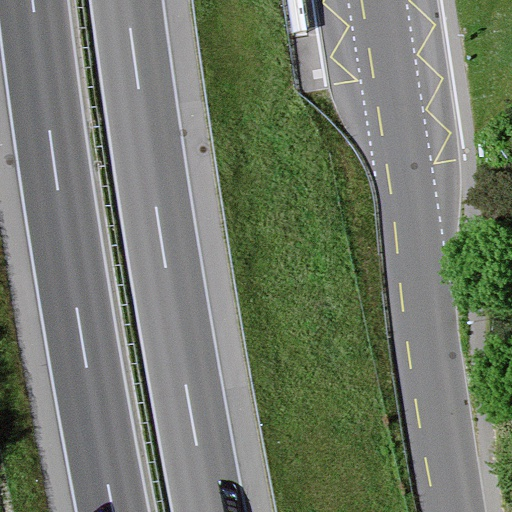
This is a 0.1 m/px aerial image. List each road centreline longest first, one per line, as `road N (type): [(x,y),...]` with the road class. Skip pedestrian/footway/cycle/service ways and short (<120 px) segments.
road 1 (motorway): [(209,511),(127,0)]
road 2 (motorway): [(32,0),(113,511)]
road 3 (tertiary): [(382,0),(458,511)]
